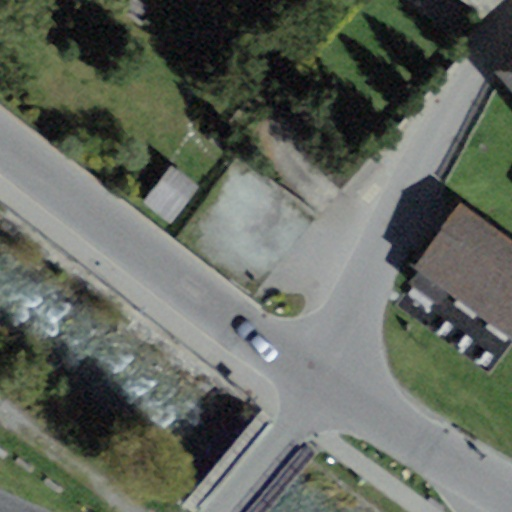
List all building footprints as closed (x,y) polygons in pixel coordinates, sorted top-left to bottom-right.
[(458,0),(483,24),(506,0),(458,0)] [(511,59),(496,72),(511,90),(511,59)] [(356,192),(381,165),(370,155),(345,181),(356,192)] [(167,222),(195,186),(172,167),(143,204),(167,222)] [(511,242),(459,203),(413,265),(420,271),(410,284),(438,305),(448,292),(511,338),(511,242)]
